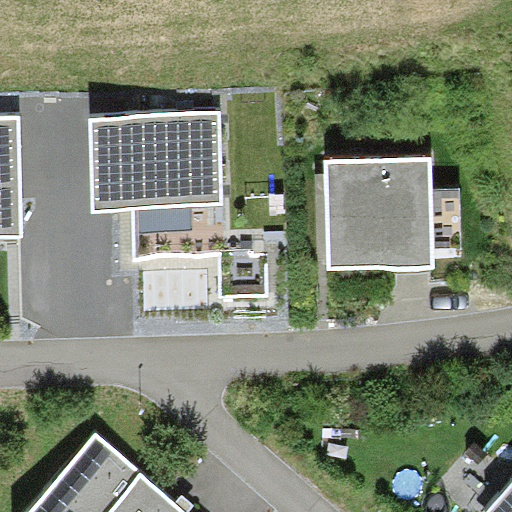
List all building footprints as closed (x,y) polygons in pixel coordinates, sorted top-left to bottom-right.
[(223,101),(92,98),(95,190),(134,190),(135,252),(222,253),(226,253),(223,101)] [(15,115),(0,115),(0,225),(18,225),(15,115)] [(430,138),(328,141),(329,182),(331,252),(433,249),(430,138)] [(266,253),(226,253),(222,253),(222,288),(267,287),(266,253)] [(193,511),(183,503),(98,426),(19,511),(193,511)] [(511,511),(511,485),(489,511),(511,511)]
